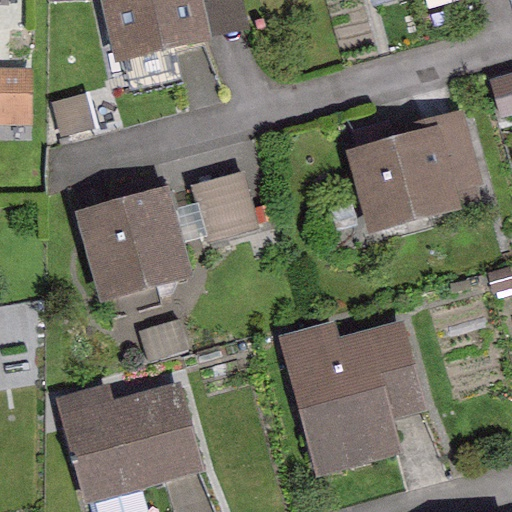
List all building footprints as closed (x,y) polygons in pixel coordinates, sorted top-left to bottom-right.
[(198,0),(101,0),(117,66),(209,45),(198,0)] [(507,123),(511,121),(511,86),(498,90),(507,123)] [(83,96),(54,105),(63,134),(92,125),(83,96)] [(469,126),(351,162),(378,248),(463,222),(455,198),(488,188),(469,126)] [(264,233),(249,180),(195,195),(210,248),(264,233)] [(168,197),(80,222),(105,307),(193,281),(168,197)] [(178,322),(141,334),(150,362),(187,350),(178,322)] [(335,327),(282,342),(324,482),(409,457),(397,418),(430,409),(406,329),(342,348),(335,327)] [(106,392),(59,405),(87,511),(88,511),(210,480),(187,392),(111,412),(106,392)]
